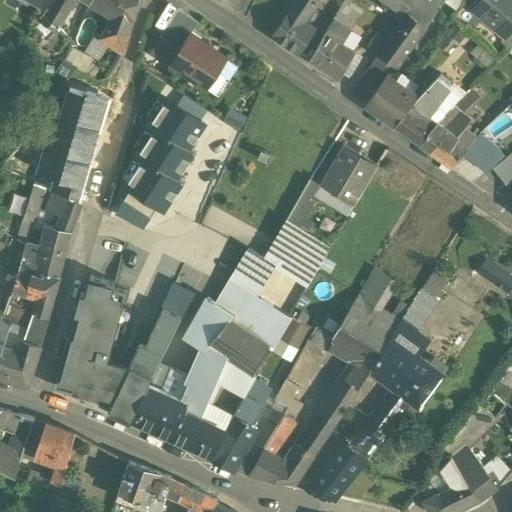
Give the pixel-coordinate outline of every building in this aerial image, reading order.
[(25,0),(46,13),(53,0),(25,0)] [(71,7),(59,0),(53,0),(48,10),(46,13),(44,17),(57,30),(64,19),(71,7)] [(138,0),(90,0),(90,1),(114,19),(108,28),(127,42),(138,0)] [(313,0),(295,0),(290,14),(274,38),(297,54),(312,31),(303,24),(317,2),(313,0)] [(340,7),(329,0),(328,0),(325,7),(336,14),(340,7)] [(418,0),(379,0),(405,18),(408,14),(418,0)] [(445,1),(444,0),(418,0),(408,14),(426,27),(445,1)] [(511,0),(480,0),(472,11),(504,38),(511,28),(511,0)] [(360,16),(342,4),(336,14),(325,34),(342,46),(360,16)] [(198,25),(177,11),(160,38),(164,40),(169,32),(186,43),(191,36),(198,25)] [(378,55),(378,56),(388,63),(388,64),(395,69),(426,27),(408,14),(394,34),(378,55)] [(394,34),(382,27),(368,47),(378,55),(394,34)] [(127,42),(108,28),(102,39),(124,53),(127,42)] [(511,28),(504,38),(500,42),(510,51),(511,48),(511,28)] [(186,43),(169,32),(164,40),(153,56),(170,67),(186,43)] [(342,46),(325,34),(309,62),(337,81),(354,54),(342,46)] [(226,59),(191,36),(186,43),(170,67),(205,91),(226,59)] [(91,62),(70,49),(62,65),(84,76),(91,62)] [(388,63),(378,56),(363,77),(374,85),(388,64),(388,63)] [(418,98),(386,76),(365,106),(394,126),(407,111),(418,98)] [(424,122),(450,86),(438,76),(407,111),(424,122)] [(460,111),(463,113),(480,97),(471,89),(454,105),(460,111)] [(69,92),(61,120),(97,131),(99,132),(109,100),(87,93),(86,97),(69,92)] [(155,131),(190,152),(195,144),(193,142),(204,125),(167,100),(149,127),(155,131)] [(454,105),(437,124),(445,129),(460,111),(454,105)] [(433,128),(407,111),(394,126),(394,127),(420,145),(433,128)] [(460,111),(445,129),(457,137),(463,128),(466,124),(469,120),(463,113),(460,111)] [(51,130),(45,151),(90,165),(96,143),(93,143),(97,131),(61,120),(57,132),(51,130)] [(445,129),(437,124),(433,128),(420,145),(452,168),(464,153),(477,137),(469,132),(463,128),(457,137),(445,129)] [(178,182),(195,156),(190,152),(155,131),(138,156),(143,160),(178,182)] [(498,149),(479,134),(477,137),(464,153),(483,168),(498,149)] [(343,145),(319,185),(322,186),(354,206),(378,166),(343,145)] [(90,165),(45,151),(38,173),(55,178),(50,192),(53,193),(70,199),(75,201),(79,188),(82,189),(90,165)] [(494,169),(507,186),(511,181),(511,155),(494,169)] [(177,196),(184,186),(178,182),(143,160),(126,187),(131,190),(158,208),(163,211),(175,194),(177,196)] [(311,178),(292,210),(287,220),(297,226),(322,186),(319,185),(311,178)] [(34,185),(24,219),(34,222),(43,188),(34,185)] [(158,208),(131,190),(124,202),(150,219),(158,208)] [(70,199),(53,193),(47,209),(63,217),(70,199)] [(63,217),(59,229),(71,232),(81,204),(75,201),(70,199),(63,217)] [(24,219),(17,241),(27,246),(34,222),(24,219)] [(297,226),(287,220),(265,257),(264,258),(275,265),(307,284),(318,267),(330,246),(297,226)] [(59,229),(49,226),(45,241),(66,247),(71,232),(59,229)] [(66,247),(45,241),(42,251),(27,246),(24,256),(39,260),(36,270),(58,277),(66,247)] [(230,278),(257,294),(275,265),(264,258),(265,257),(248,247),(230,278)] [(39,260),(24,256),(19,269),(32,273),(35,274),(36,270),(39,260)] [(511,291),(511,269),(491,256),(481,270),(511,291)] [(374,268),(358,294),(380,307),(397,281),(374,268)] [(32,273),(19,269),(12,291),(21,294),(25,295),(32,273)] [(428,289),(445,295),(452,274),(435,269),(428,289)] [(58,277),(36,270),(35,274),(32,273),(25,295),(37,298),(33,313),(47,318),(58,283),(56,283),(58,277)] [(67,339),(54,388),(112,403),(128,371),(105,364),(108,352),(110,353),(127,291),(114,287),(115,284),(90,277),(85,296),(81,295),(69,339),(67,339)] [(257,294),(230,278),(215,300),(234,312),(230,317),(269,345),(275,349),(279,339),(290,314),(257,294)] [(192,292),(176,284),(165,307),(181,316),(190,296),(192,292)] [(21,294),(12,291),(10,299),(8,303),(17,307),(21,294)] [(400,320),(358,294),(348,310),(390,337),(391,335),(400,320)] [(230,317),(234,312),(215,300),(206,296),(183,336),(200,347),(204,350),(210,342),(230,317)] [(17,307),(8,303),(2,320),(10,323),(17,307)] [(165,307),(149,341),(144,338),(130,366),(151,376),(162,355),(181,316),(165,307)] [(390,337),(348,310),(333,334),(339,338),(333,348),(355,363),(368,371),(370,369),(369,368),(390,337)] [(47,318),(33,313),(32,317),(31,317),(23,341),(39,346),(47,318)] [(269,345),(230,317),(210,342),(227,353),(255,373),(269,345)] [(2,320),(0,319),(0,354),(10,323),(2,320)] [(429,340),(400,320),(391,335),(416,353),(418,355),(429,340)] [(416,353),(391,335),(390,337),(369,368),(370,369),(391,385),(416,353)] [(21,340),(15,359),(0,354),(0,377),(27,386),(39,346),(23,341),(21,340)] [(204,350),(200,347),(184,381),(188,383),(181,398),(187,402),(186,409),(200,416),(209,402),(216,380),(227,353),(210,342),(204,350)] [(255,373),(227,353),(216,380),(244,396),(255,378),(257,375),(255,373)] [(416,353),(391,385),(393,387),(408,398),(418,405),(442,373),(418,355),(416,353)] [(322,365),(317,361),(314,367),(319,370),(322,365)] [(355,363),(322,412),(335,422),(368,371),(355,363)] [(128,371),(109,411),(130,421),(148,384),(151,376),(130,366),(128,371)] [(511,369),(507,366),(499,379),(511,387),(511,369)] [(255,378),(244,396),(260,404),(269,388),(255,378)] [(181,398),(148,384),(130,421),(170,439),(185,412),(186,409),(187,402),(181,398)] [(393,387),(369,419),(384,430),(408,398),(393,387)] [(307,401),(296,395),(285,413),(296,420),(307,401)] [(511,428),(511,414),(489,395),(482,407),(494,417),(510,431),(511,428)] [(244,396),(234,415),(250,423),(260,404),(244,396)] [(234,415),(209,402),(200,416),(213,423),(226,430),(234,415)] [(479,405),(443,450),(450,459),(451,460),(467,448),(465,446),(480,433),(494,417),(482,407),(479,405)] [(200,416),(186,409),(185,412),(170,439),(197,451),(213,423),(200,416)] [(322,412),(309,431),(297,443),(314,454),(335,422),(322,412)] [(285,413),(263,448),(272,454),(296,420),(285,413)] [(226,430),(211,458),(233,467),(256,426),(250,423),(234,415),(226,430)] [(21,416),(10,450),(22,457),(33,419),(21,416)] [(384,430),(369,419),(347,448),(362,459),(384,430)] [(213,423),(197,451),(211,458),(226,430),(213,423)] [(73,433),(46,424),(33,459),(65,470),(73,433)] [(314,454),(297,443),(285,462),(272,481),(274,482),(295,482),(314,454)] [(341,444),(308,487),(334,496),(362,459),(347,448),(341,444)] [(10,450),(0,445),(0,472),(15,480),(22,457),(10,450)] [(272,454),(263,448),(248,473),(272,481),(285,462),(272,454)] [(487,476),(479,465),(467,448),(451,460),(460,475),(479,503),(496,490),(487,476)] [(451,460),(450,459),(442,470),(449,481),(460,475),(451,460)] [(172,479),(129,463),(118,493),(147,505),(153,489),(166,494),(172,479)] [(15,480),(0,472),(0,485),(11,491),(15,480)] [(500,485),(492,473),(487,476),(496,490),(500,485)] [(479,503),(460,475),(449,481),(454,488),(451,489),(464,510),(479,503)] [(202,493),(172,479),(166,494),(189,508),(187,511),(209,511),(217,501),(202,493)] [(451,489),(439,497),(448,511),(460,511),(464,510),(451,489)] [(52,494),(42,511),(67,511),(71,503),(59,498),(52,494)] [(233,511),(217,501),(209,511),(233,511)]
